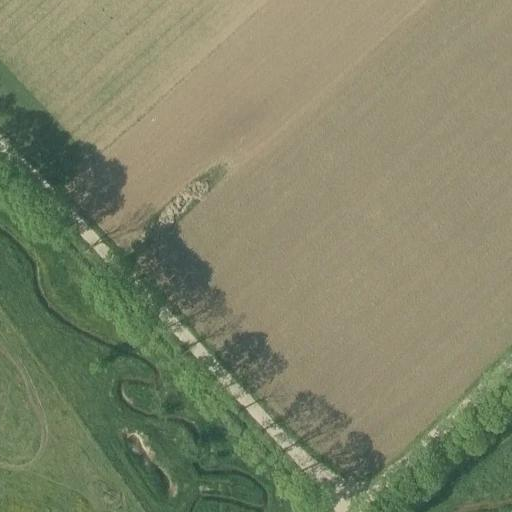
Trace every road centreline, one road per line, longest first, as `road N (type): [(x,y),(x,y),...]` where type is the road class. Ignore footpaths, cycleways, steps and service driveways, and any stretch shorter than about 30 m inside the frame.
road 1 (unclassified): [(353,511),(0,143)]
road 2 (unclassified): [(353,511),(511,362)]
